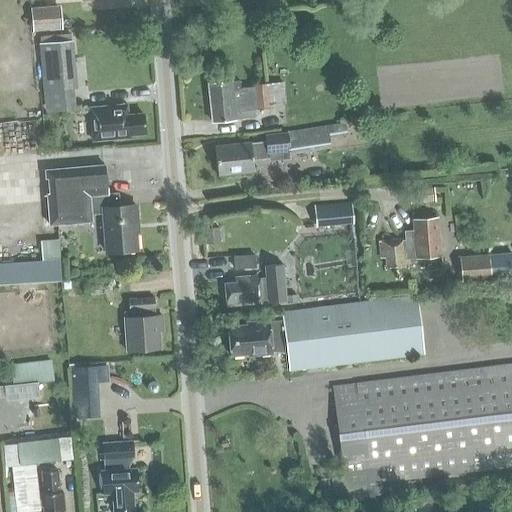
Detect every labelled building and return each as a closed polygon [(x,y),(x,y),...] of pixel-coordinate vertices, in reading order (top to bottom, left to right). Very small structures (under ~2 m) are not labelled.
[(44,17),(68,15),(67,2),(43,4),(44,17)] [(39,45),(44,92),(77,89),(72,42),(39,45)] [(210,84),(212,97),(214,122),(255,118),(255,110),(274,108),(274,106),(285,105),(284,84),(252,87),(252,88),(242,89),(241,81),(210,84)] [(130,139),(130,135),(144,134),(142,114),(128,115),(127,106),(126,106),(126,105),(89,108),(93,142),(113,140),(113,141),(130,139)] [(254,161),(270,160),(270,162),(291,161),(290,153),(329,149),(328,134),(348,132),(347,126),(287,132),(287,133),(265,135),(265,141),(217,145),(219,174),(255,171),(254,161)] [(117,195),(108,196),(106,166),(45,172),(45,180),(49,180),(50,195),(46,196),(48,227),(91,224),(91,215),(104,214),(108,254),(136,252),(134,225),(137,225),(136,205),(118,207),(117,195)] [(411,192),(412,204),(435,201),(433,190),(411,192)] [(315,210),(316,227),(353,224),(352,206),(315,210)] [(380,242),(382,259),(387,259),(388,268),(408,265),(407,257),(414,256),(415,261),(442,258),(437,217),(411,220),(413,233),(406,233),(406,239),(380,242)] [(218,227),(203,227),(204,243),(219,243),(218,227)] [(59,245),(41,246),(43,266),(47,266),(60,265),(59,245)] [(255,256),(232,257),(233,270),(255,269),(255,256)] [(459,258),(461,284),(490,282),(488,256),(459,258)] [(285,302),(282,262),(264,264),(265,276),(259,277),(259,276),(235,278),(236,285),(225,286),(227,308),(263,305),(262,302),(267,301),(267,304),(285,302)] [(43,266),(0,269),(0,288),(49,285),(47,266),(43,266)] [(111,282),(86,283),(87,298),(112,296),(111,282)] [(295,293),(285,294),(286,302),(296,301),(295,293)] [(155,299),(129,301),(130,312),(139,312),(139,318),(135,318),(137,349),(161,347),(160,332),(163,332),(162,316),(157,316),(155,299)] [(285,353),(287,371),(421,357),(415,299),(281,313),(282,321),(267,322),(245,323),(245,326),(227,327),(229,356),(246,355),(246,356),(285,353)] [(17,366),(10,367),(11,386),(52,382),(50,363),(33,365),(32,358),(16,360),(17,366)] [(99,418),(97,383),(108,383),(107,366),(70,368),(72,419),(99,418)] [(511,370),(334,392),(346,489),(511,468),(511,370)] [(3,444),(5,467),(59,461),(57,441),(17,445),(17,442),(3,444)] [(104,464),(108,463),(109,474),(101,475),(103,498),(110,497),(111,511),(132,511),(131,495),(136,495),(135,473),(125,473),(124,462),(131,462),(130,445),(102,447),(104,464)] [(62,492),(58,492),(57,473),(41,474),(43,493),(39,494),(40,508),(44,507),(43,511),(61,511),(61,506),(63,506),(62,492)]
